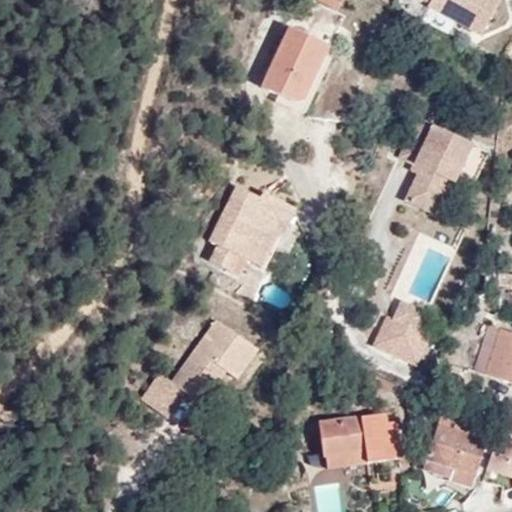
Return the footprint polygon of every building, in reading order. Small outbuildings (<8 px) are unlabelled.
[(341,0),(319,0),(335,9),(341,0)] [(427,0),(430,1),(428,5),(482,35),(500,0),(427,0)] [(300,105),(328,46),(289,26),(261,87),(300,105)] [(419,167),(416,174),(403,200),(428,212),(444,179),(451,183),(469,144),(416,119),(398,157),(412,164),(419,167)] [(409,170),(416,174),(419,167),(412,164),(409,170)] [(256,206),(260,199),(236,187),(208,242),(217,246),(209,260),(230,271),(238,256),(259,267),(276,234),(262,227),(269,214),(256,206)] [(263,193),(260,199),(256,206),(269,214),(262,227),(276,234),(281,237),(295,210),(263,193)] [(281,237),(276,234),(259,267),(263,269),(281,237)] [(511,275),(502,274),(500,285),(511,286),(511,275)] [(263,303),(281,304),(281,287),(264,286),(263,303)] [(415,331),(424,314),(398,303),(390,319),(415,331)] [(256,355),(215,324),(171,386),(160,376),(140,403),(163,421),(182,396),(201,408),(223,375),(235,384),(256,355)] [(511,332),(487,324),(471,370),(511,384),(511,332)] [(387,435),(385,423),(384,413),(319,422),(324,468),(398,459),(396,434),(387,435)] [(425,459),(473,476),(485,442),(471,437),(474,427),(440,415),(425,459)] [(394,423),(385,423),(387,435),(396,434),(394,423)] [(511,440),(491,436),(483,470),(511,475),(511,440)] [(470,488),(473,476),(425,459),(421,471),(447,479),(447,481),(470,488)]
